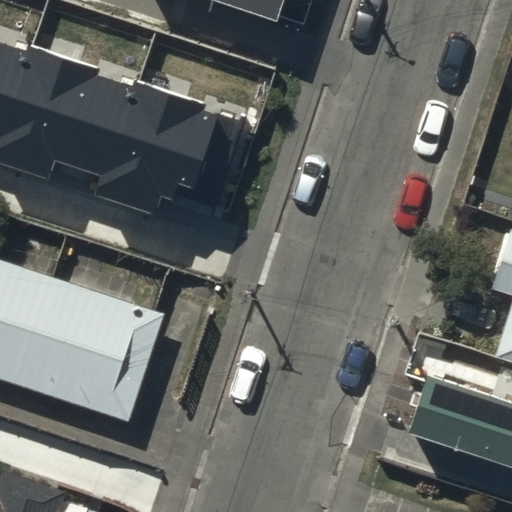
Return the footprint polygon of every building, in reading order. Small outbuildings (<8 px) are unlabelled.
[(284,0),(216,0),(278,21),(284,0)] [(241,116),(0,34),(0,163),(48,180),(55,160),(100,175),(94,193),(152,213),(161,187),(212,204),(241,116)] [(511,230),(504,228),(485,288),(511,297),(511,304),(496,355),(511,360),(511,230)] [(131,313),(0,269),(0,387),(127,430),(162,325),(152,322),(159,303),(137,296),(131,313)] [(511,402),(428,376),(409,434),(511,467),(511,402)] [(0,511),(57,511),(63,497),(3,477),(0,485),(0,511)]
